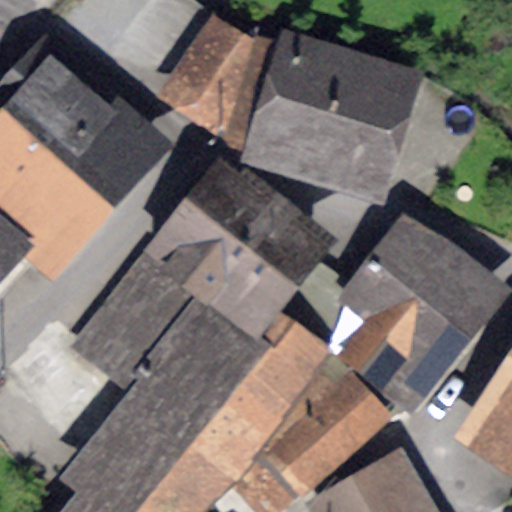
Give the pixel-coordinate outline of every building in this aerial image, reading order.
[(251,51),(214,28),(173,92),(227,126),(251,51)] [(373,184),(401,94),(256,49),(227,139),(373,184)] [(0,116),(6,122),(101,205),(154,145),(51,55),(0,113),(0,116)] [(0,129),(0,219),(50,263),(101,205),(6,122),(0,129)] [(176,420),(231,352),(314,249),(238,189),(215,217),(199,204),(83,346),(144,395),(176,420)] [(397,236),(344,299),(353,307),(327,358),(275,434),(232,483),(258,511),(268,511),(299,485),(307,493),(387,421),(494,289),(456,258),(397,236)] [(0,265),(13,250),(0,239),(0,265)] [(103,495),(89,511),(202,511),(232,483),(275,434),(327,358),(289,328),(257,366),(231,352),(176,420),(144,395),(79,476),(103,495)] [(511,451),(511,387),(482,432),(511,451)] [(417,511),(397,474),(330,511),(417,511)]
